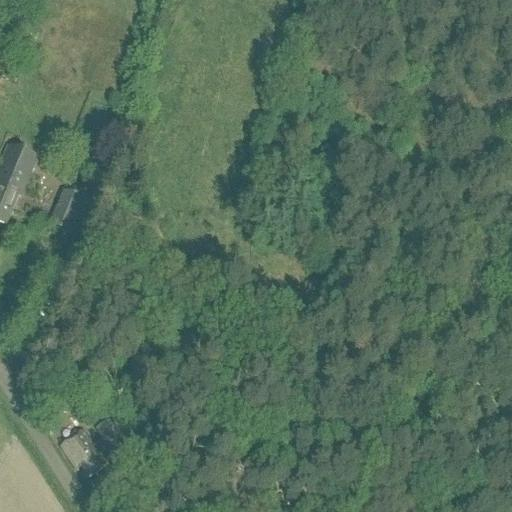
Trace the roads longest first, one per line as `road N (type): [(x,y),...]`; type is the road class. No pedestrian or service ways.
road 1 (track): [(348,511),(410,421),(511,193)]
road 2 (unclassified): [(0,371),(84,511)]
